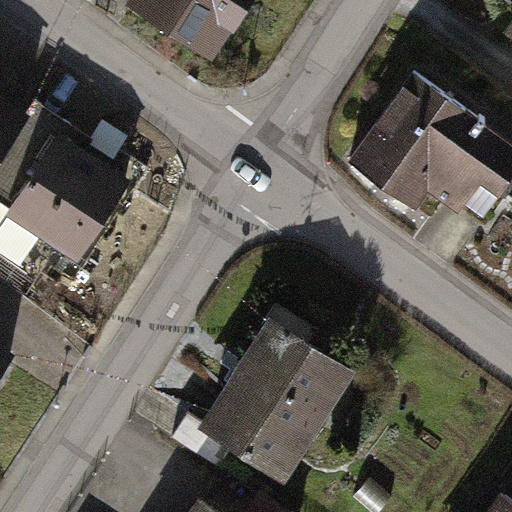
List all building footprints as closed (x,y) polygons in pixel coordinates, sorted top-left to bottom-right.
[(150,0),(149,2),(243,60),(279,0),(150,0)] [(508,113),(435,64),(371,162),(439,207),(452,187),(511,225),(511,122),(505,118),(508,113)] [(60,112),(0,73),(0,195),(3,198),(60,112)] [(157,178),(79,132),(32,211),(110,257),(157,178)] [(385,361),(291,306),(225,419),(319,473),(385,361)] [(48,355),(0,325),(0,424),(4,427),(48,355)] [(262,511),(226,488),(210,511),(262,511)]
